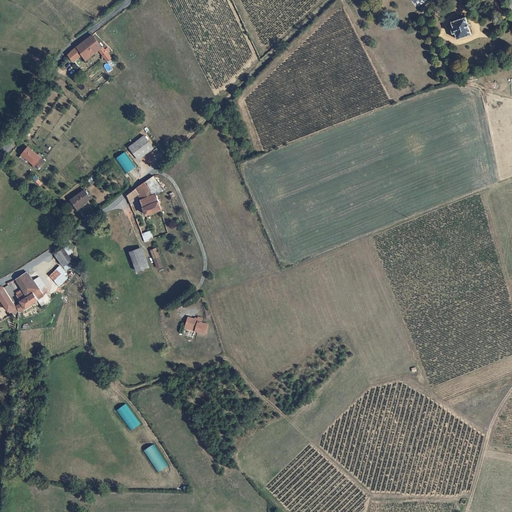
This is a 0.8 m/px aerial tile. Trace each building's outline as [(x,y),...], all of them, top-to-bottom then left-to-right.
[(456,35),(458,40),(472,35),(465,18),(452,23),(453,27),(452,28),(452,29),(451,30),(452,35),(455,34),(454,35),(455,36),(456,36),(456,35)] [(84,54),(85,55),(89,60),(101,52),(107,60),(112,56),(110,54),(111,53),(112,51),(111,50),(110,49),(107,50),(106,48),(104,49),(94,36),(81,46),(86,52),(84,54)] [(80,59),(85,55),(84,54),(86,52),(81,46),(75,52),(80,59)] [(76,62),(80,59),(75,52),(70,56),(74,63),(76,62)] [(129,147),(139,160),(154,149),(145,136),(129,147)] [(33,166),(32,167),(37,171),(44,163),(27,148),(20,156),(26,160),(33,166)] [(158,148),(155,151),(160,159),(163,156),(158,148)] [(126,173),(135,166),(124,151),(115,157),(126,173)] [(142,185),(145,190),(146,189),(150,197),(156,195),(155,193),(163,187),(154,175),(142,185)] [(131,201),(141,193),(139,187),(129,195),(129,196),(131,201)] [(157,195),(158,196),(165,190),(163,187),(155,193),(156,195),(157,195)] [(150,197),(146,189),(145,190),(141,193),(145,200),(150,197)] [(91,204),(90,203),(94,200),(87,191),(74,203),(81,212),(91,204)] [(145,200),(143,200),(148,215),(163,209),(158,196),(157,195),(156,195),(150,197),(145,200)] [(150,230),(141,234),(144,242),(153,238),(150,230)] [(70,255),(74,252),(69,246),(56,254),(65,266),(69,263),(74,260),(70,255)] [(164,256),(160,247),(155,248),(159,258),(164,256)] [(142,269),(151,266),(145,248),(136,251),(142,269)] [(60,266),(50,276),(60,286),(68,278),(64,274),(66,272),(60,266)] [(19,280),(27,291),(32,297),(24,302),(29,310),(47,298),(46,296),(35,280),(30,273),(19,280)] [(38,281),(37,279),(35,280),(46,296),(51,292),(41,279),(38,281)] [(0,289),(0,298),(1,298),(13,317),(12,318),(13,321),(17,319),(16,316),(20,313),(21,308),(20,306),(17,304),(16,304),(4,287),(0,289)] [(24,302),(32,297),(27,291),(20,296),(24,302)] [(197,329),(197,330),(208,334),(211,325),(204,322),(205,319),(201,317),(200,320),(192,316),(188,325),(193,327),(193,328),(197,329)] [(131,430),(140,423),(125,403),(116,410),(131,430)] [(156,472),(167,466),(155,443),(144,449),(156,472)]
